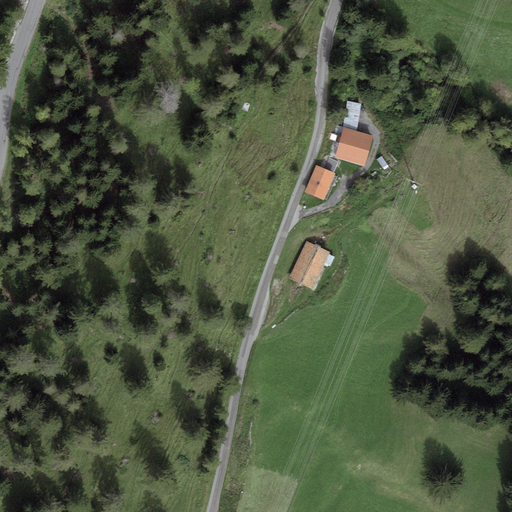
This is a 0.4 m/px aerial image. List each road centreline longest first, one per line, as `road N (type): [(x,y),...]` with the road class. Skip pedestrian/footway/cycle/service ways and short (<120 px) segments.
road 1 (unclassified): [(337,0),(313,143),(262,270),(210,511)]
road 2 (tertiary): [(0,139),(4,96),(35,0)]
